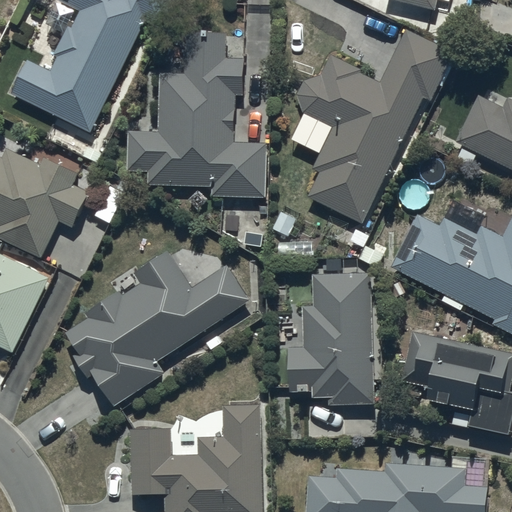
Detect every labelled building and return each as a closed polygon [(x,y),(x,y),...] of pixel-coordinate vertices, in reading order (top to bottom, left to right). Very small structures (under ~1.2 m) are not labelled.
[(61,0),(79,8),(71,25),(68,24),(55,50),(59,52),(51,69),(25,56),(8,90),(91,130),(144,19),(160,26),(172,0),(61,0)] [(211,182),(211,194),(266,194),(267,142),(236,142),(236,94),(242,94),(243,56),(226,56),(226,29),(210,29),(210,25),(203,25),(203,27),(184,27),(184,71),(161,71),(161,129),(130,129),(129,168),(148,169),(148,181),(211,182)] [(309,193),(363,219),(387,168),(396,172),(404,155),(396,152),(424,95),(431,98),(454,49),(405,26),(380,79),(360,69),(361,65),(332,51),(321,74),(306,78),(299,93),(303,109),(309,112),(300,130),(325,142),(314,167),(320,170),(309,193)] [(481,94),(458,139),(511,167),(511,97),(509,96),(504,106),(481,94)] [(3,156),(0,154),(0,236),(41,256),(59,218),(72,224),(88,189),(72,182),(78,169),(44,154),(40,162),(7,147),(3,156)] [(420,212),(393,264),(496,316),(494,320),(511,329),(511,218),(504,234),(483,223),(478,232),(444,215),(440,223),(420,212)] [(165,373),(156,359),(251,298),(229,263),(194,286),(169,248),(133,271),(140,281),(122,293),(120,290),(87,311),(89,314),(67,328),(80,349),(74,352),(90,377),(95,374),(115,405),(165,373)] [(0,341),(13,348),(49,274),(0,249),(0,341)] [(331,401),(375,400),(373,272),(314,273),(315,303),(304,303),(304,344),(289,345),(290,388),(315,388),(316,394),(331,394),(331,401)] [(511,351),(413,330),(403,378),(409,380),(407,392),(423,396),(425,385),(431,386),(429,396),(474,406),(470,423),(510,432),(511,423),(511,388),(505,387),(510,364),(511,364),(511,351)] [(263,511),(261,403),(223,404),(224,434),(200,435),(200,452),(172,452),(171,424),(132,425),(134,492),(165,492),(165,511),(263,511)] [(337,475),(309,474),(307,511),(486,511),(489,456),(452,454),(452,464),(388,461),(387,468),(338,465),(337,475)]
